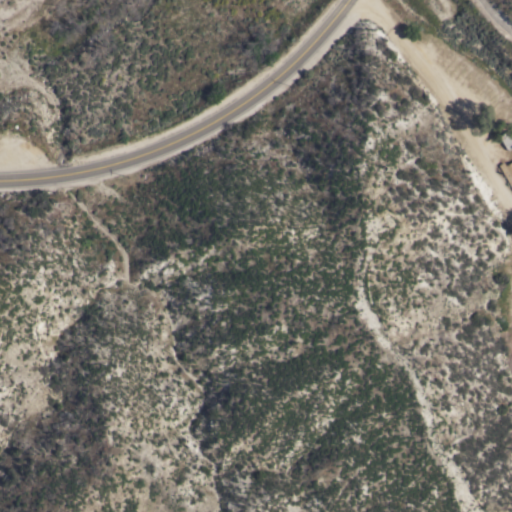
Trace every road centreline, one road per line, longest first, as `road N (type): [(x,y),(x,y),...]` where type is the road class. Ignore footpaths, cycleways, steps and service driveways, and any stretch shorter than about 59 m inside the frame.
road 1 (secondary): [(0,182),(82,174),(182,140),(279,77),(352,0)]
road 2 (track): [(350,3),(461,121),(511,208)]
